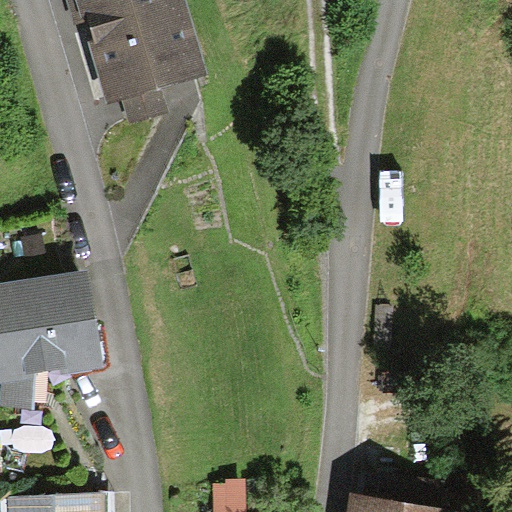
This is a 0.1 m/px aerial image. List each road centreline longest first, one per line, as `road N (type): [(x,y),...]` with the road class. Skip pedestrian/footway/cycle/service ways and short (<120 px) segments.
road 1 (residential): [(35,0),(108,259),(135,398),(146,511)]
road 2 (residential): [(330,511),(374,84),(392,0)]
